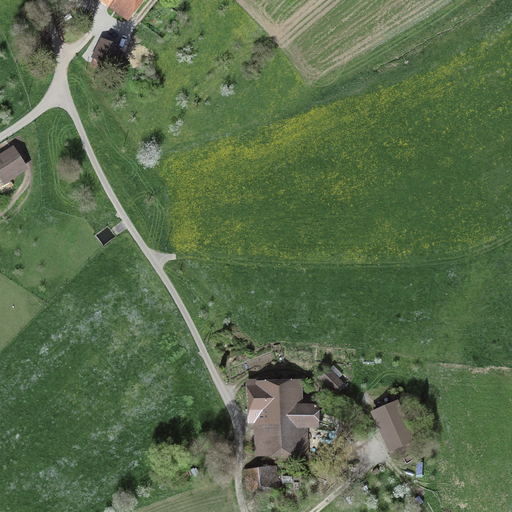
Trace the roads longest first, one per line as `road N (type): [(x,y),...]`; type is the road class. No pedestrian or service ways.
road 1 (unclassified): [(244,511),(231,408),(61,92)]
road 2 (track): [(511,236),(449,258),(349,266),(175,256)]
